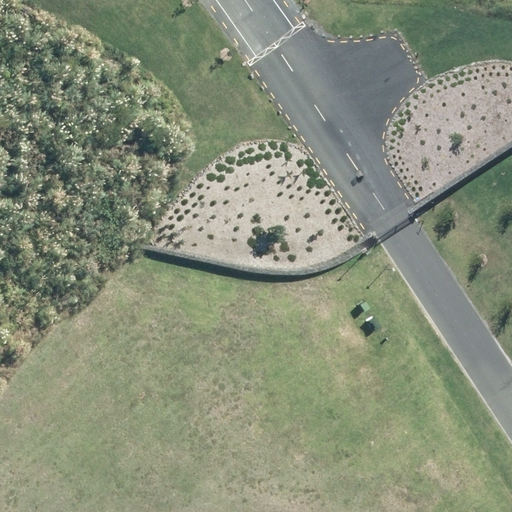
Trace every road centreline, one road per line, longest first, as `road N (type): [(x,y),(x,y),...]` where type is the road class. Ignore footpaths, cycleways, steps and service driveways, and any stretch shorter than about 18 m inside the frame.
road 1 (unclassified): [(247,0),(397,221)]
road 2 (residential): [(397,221),(511,422)]
